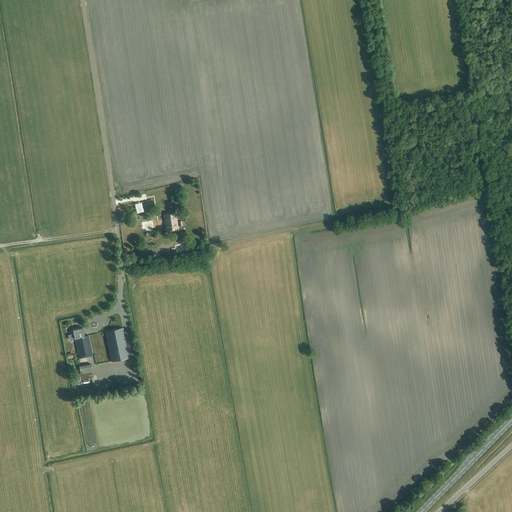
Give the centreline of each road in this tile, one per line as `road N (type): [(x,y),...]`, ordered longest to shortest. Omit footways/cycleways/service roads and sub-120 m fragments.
road 1 (unclassified): [(80,0),(122,264),(114,310),(93,319)]
road 2 (track): [(122,264),(189,257),(213,245),(411,205)]
road 3 (primary): [(421,511),(511,419)]
